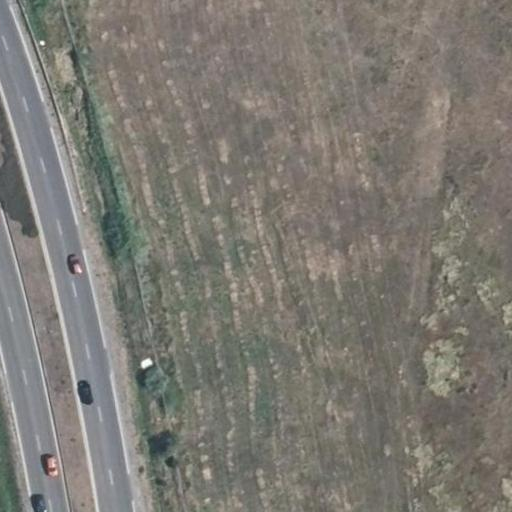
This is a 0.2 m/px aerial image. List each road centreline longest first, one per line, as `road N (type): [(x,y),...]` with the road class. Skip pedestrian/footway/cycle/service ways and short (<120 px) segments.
road 1 (trunk): [(119,511),(51,189),(0,21)]
road 2 (trunk): [(0,264),(54,511)]
